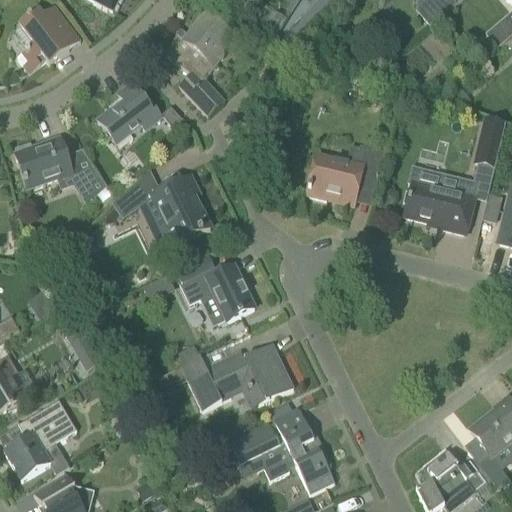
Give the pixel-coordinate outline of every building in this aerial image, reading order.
[(84,0),(94,5),(112,15),(119,0),(84,0)] [(297,23),(303,30),(334,0),(318,0),(319,2),(297,23)] [(421,0),(415,5),(415,13),(430,30),(463,0),(421,0)] [(40,21),(36,16),(17,30),(32,50),(17,62),(29,78),(45,65),(49,70),(68,55),(60,44),(71,35),(53,11),(40,21)] [(511,37),(511,13),(485,38),(496,51),(511,37)] [(223,106),(210,92),(204,85),(226,57),(221,53),(232,39),(204,16),(182,44),(176,40),(162,57),(190,79),(178,91),(207,122),(223,106)] [(244,28),(236,40),(245,47),(253,34),(244,28)] [(472,73),(463,63),(454,70),(463,81),(472,73)] [(144,134),(144,133),(160,121),(150,108),(147,110),(131,89),(117,99),(122,106),(96,125),(115,149),(140,130),(144,134)] [(390,92),(377,89),(374,99),(388,103),(390,92)] [(450,99),(461,109),(470,100),(460,89),(450,99)] [(172,131),(181,124),(170,111),(161,119),(172,131)] [(485,123),(473,169),(477,170),(493,174),(505,128),(485,123)] [(73,179),(74,180),(73,180),(66,161),(66,160),(59,142),(45,147),(46,150),(34,154),(34,153),(29,154),(28,149),(14,154),(16,159),(13,160),(26,194),(56,184),(59,194),(82,185),(92,201),(96,198),(106,191),(91,169),(78,177),(73,179)] [(359,150),(354,170),(315,161),(305,200),(352,211),(357,192),(376,197),(382,173),(386,157),(359,150)] [(476,188),(473,201),(486,203),(493,174),(477,170),(473,187),(476,188)] [(408,202),(403,222),(434,229),(434,232),(464,239),(469,220),(473,204),(473,201),(476,188),(473,187),(411,172),(407,188),(411,189),(408,202)] [(175,251),(191,243),(209,234),(193,202),(198,200),(189,182),(151,201),(175,251)] [(511,183),(501,228),(496,247),(511,250),(511,183)] [(111,209),(113,211),(122,224),(142,210),(130,192),(111,209)] [(500,200),(490,197),(483,224),(494,227),(500,200)] [(33,268),(39,274),(47,266),(41,260),(33,268)] [(226,327),(235,323),(253,314),(232,271),(215,279),(206,261),(176,276),(182,289),(179,291),(189,311),(202,304),(213,328),(224,323),(226,327)] [(0,350),(21,338),(10,321),(0,326),(0,350)] [(80,343),(74,332),(64,338),(71,348),(80,343)] [(193,350),(177,358),(183,370),(199,362),(193,350)] [(257,411),(274,403),(292,394),(271,350),(253,358),(234,367),(231,361),(205,374),(199,362),(183,370),(180,371),(202,416),(249,393),(257,411)] [(0,364),(0,422),(5,431),(35,413),(29,403),(39,397),(25,373),(17,377),(7,360),(0,364)] [(102,376),(88,384),(93,393),(107,384),(102,376)] [(469,435),(478,447),(489,461),(490,462),(511,444),(511,409),(507,402),(493,412),(495,415),(469,435)] [(58,406),(34,420),(17,430),(24,443),(3,456),(21,486),(49,469),(55,479),(68,471),(55,449),(76,436),(58,406)] [(279,422),(292,416),(287,406),(268,416),(272,425),(279,422)] [(310,500),(316,497),(334,488),(326,472),(330,470),(317,443),(312,445),(297,413),(292,416),(279,422),(272,425),(229,447),(237,463),(234,464),(244,484),(263,474),(269,487),(297,473),(310,500)] [(114,421),(123,436),(134,429),(125,415),(114,421)] [(489,461),(478,447),(466,456),(473,464),(477,470),(489,461)] [(422,492),(415,496),(423,511),(450,511),(471,496),(473,498),(485,488),(490,486),(488,484),(477,470),(473,464),(459,475),(447,460),(431,472),(428,468),(415,478),(422,492)] [(65,479),(50,489),(33,499),(40,511),(43,511),(88,511),(90,507),(80,505),(82,495),(74,493),(65,479)] [(151,483),(134,493),(141,505),(158,495),(151,483)] [(166,511),(160,501),(146,509),(147,511),(166,511)]
